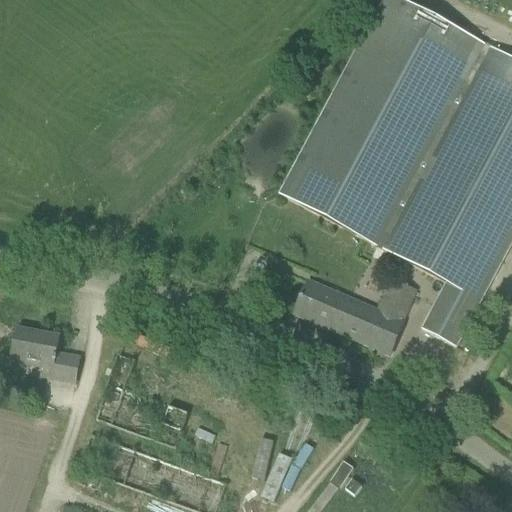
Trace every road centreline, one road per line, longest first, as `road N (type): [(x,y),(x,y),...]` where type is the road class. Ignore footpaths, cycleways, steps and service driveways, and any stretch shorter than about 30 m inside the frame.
road 1 (residential): [(440,422),(248,317),(0,256)]
road 2 (unclassified): [(440,422),(511,309)]
